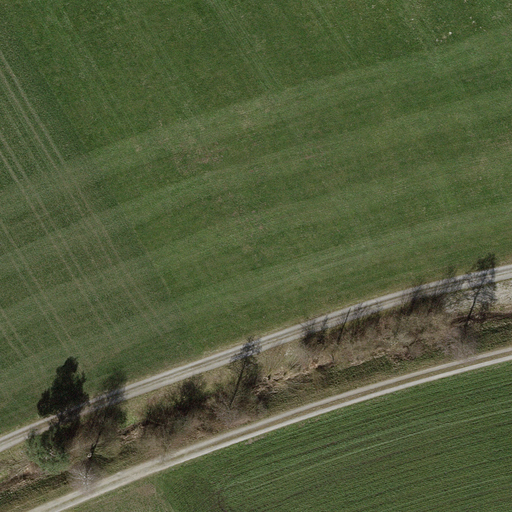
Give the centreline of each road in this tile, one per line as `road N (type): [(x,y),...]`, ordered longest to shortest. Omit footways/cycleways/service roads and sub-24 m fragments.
road 1 (track): [(0,440),(368,300),(511,266)]
road 2 (track): [(40,511),(109,479),(424,373),(511,355)]
